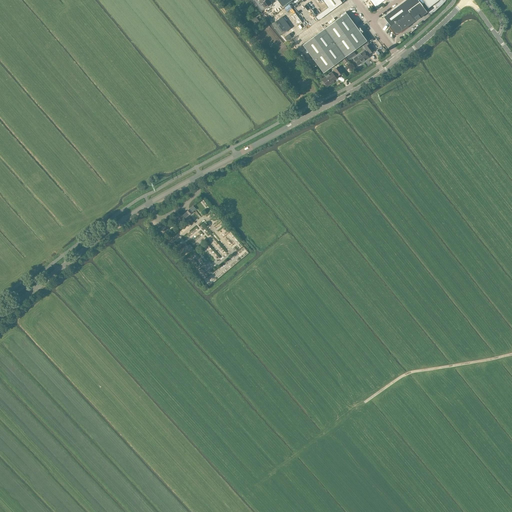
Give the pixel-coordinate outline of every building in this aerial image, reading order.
[(322,0),(328,8),(316,17),(318,20),(342,3),(340,0),(322,0)] [(416,20),(418,19),(418,20),(419,20),(419,19),(420,19),(420,18),(420,17),(421,17),(421,16),(427,11),(418,0),(405,0),(383,16),(390,26),(394,31),(399,32),(416,20)] [(346,12),(325,28),(303,45),(324,73),(367,41),(361,32),(362,31),(360,29),(359,29),(346,12)] [(278,15),(271,21),(280,32),(287,26),(278,15)] [(374,50),(370,44),(365,47),(367,50),(365,51),(364,51),(354,58),(358,65),(369,57),(367,55),(369,53),(369,54),(374,50)] [(322,83),(323,84),(324,85),(325,85),(326,84),(328,86),(331,83),(331,82),(337,78),(335,75),(337,74),(338,75),(343,72),(338,66),(334,70),(322,79),(324,81),(323,81),(323,82),(322,83)] [(191,214),(196,209),(193,206),(188,210),(182,215),(186,218),(191,214)]
